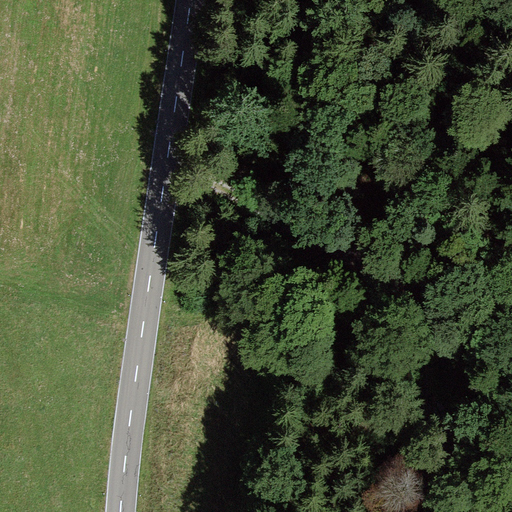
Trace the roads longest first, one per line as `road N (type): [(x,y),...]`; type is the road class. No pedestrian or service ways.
road 1 (track): [(431,0),(378,246),(453,331),(494,511)]
road 2 (tertiary): [(122,511),(190,0)]
